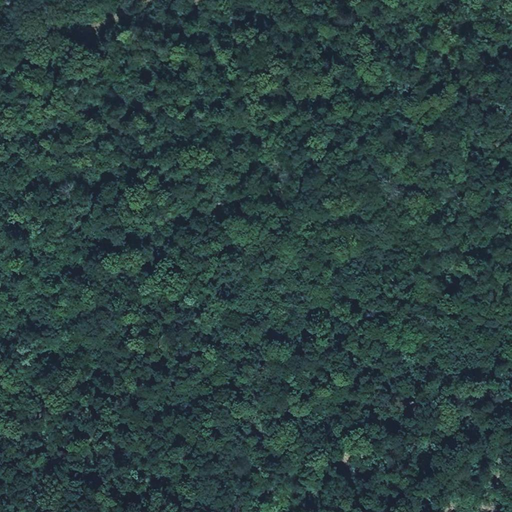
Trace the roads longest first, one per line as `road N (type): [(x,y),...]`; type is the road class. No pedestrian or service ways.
road 1 (track): [(511,112),(151,235),(0,335)]
road 2 (track): [(156,0),(0,83)]
